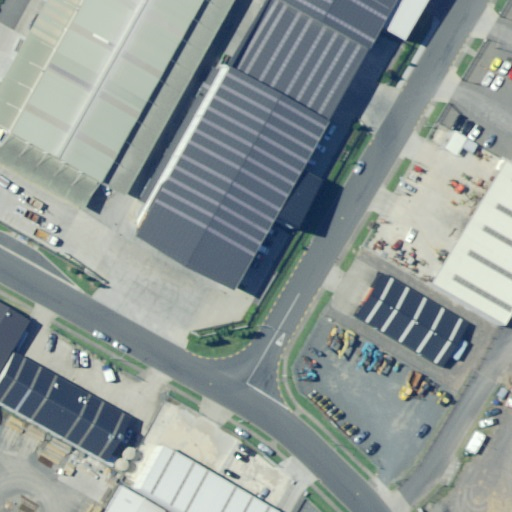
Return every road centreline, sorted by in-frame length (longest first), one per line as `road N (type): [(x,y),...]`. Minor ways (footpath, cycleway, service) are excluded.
road 1 (unclassified): [(475,0),(238,398)]
road 2 (unclassified): [(0,264),(238,398)]
road 3 (unclassified): [(238,398),(285,431),(368,511)]
